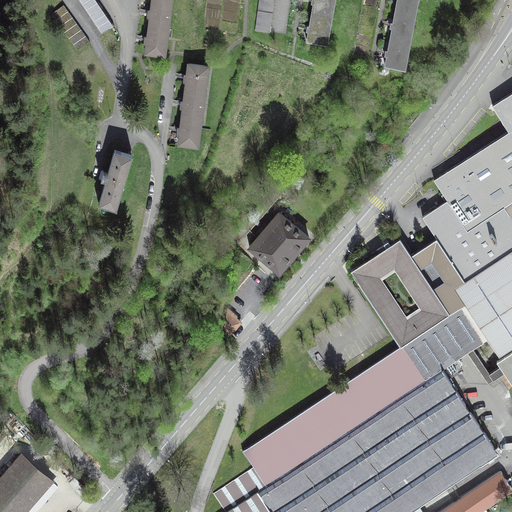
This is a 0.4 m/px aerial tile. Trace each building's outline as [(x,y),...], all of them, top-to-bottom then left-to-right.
[(114,26),(96,0),(86,0),(81,4),(102,34),(114,26)] [(152,0),(146,53),(164,55),(171,0),(152,0)] [(270,33),(274,0),(259,0),(255,31),(270,33)] [(314,0),(307,41),(326,45),(334,0),(314,0)] [(405,69),(417,0),(397,0),(385,66),(405,69)] [(90,41),(63,5),(51,13),(77,50),(90,41)] [(179,144),(198,146),(208,66),(189,63),(179,144)] [(424,380),(441,368),(467,351),(488,382),(504,372),(500,365),(489,372),(473,347),(485,339),(486,341),(488,339),(498,355),(511,345),(511,91),(492,105),(508,130),(433,180),(447,199),(422,216),(437,237),(411,254),(400,238),(386,247),(384,244),(377,249),(379,251),(351,270),(402,346),(424,380)] [(105,180),(98,204),(116,209),(133,154),(115,148),(107,173),(102,172),(100,179),(105,180)] [(309,237),(279,211),(269,223),(266,221),(256,232),(259,235),(249,246),(279,272),(309,237)] [(230,333),(240,321),(235,317),(237,315),(231,310),(229,312),(227,310),(217,321),(230,333)] [(225,511),(424,511),(420,505),(499,453),(442,368),(441,369),(441,368),(424,380),(402,346),(242,450),(253,466),(214,493),(226,511),(225,511)] [(511,350),(497,361),(500,365),(504,372),(511,383),(511,350)] [(0,511),(21,511),(51,479),(21,453),(0,477),(0,511)] [(500,471),(439,511),(476,511),(511,488),(500,471)]
